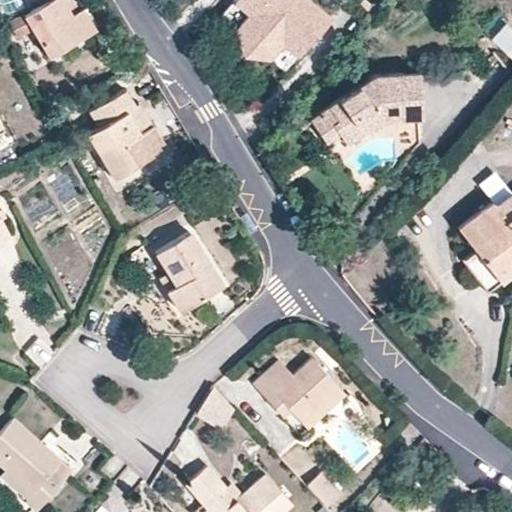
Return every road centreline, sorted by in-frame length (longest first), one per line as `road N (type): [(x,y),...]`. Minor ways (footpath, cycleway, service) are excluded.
road 1 (residential): [(132,0),(210,109),(309,275)]
road 2 (residential): [(309,275),(432,408),(511,461)]
road 3 (residential): [(178,392),(97,360),(80,370),(78,393),(92,405),(130,432),(151,430)]
road 4 (residential): [(309,275),(178,392)]
